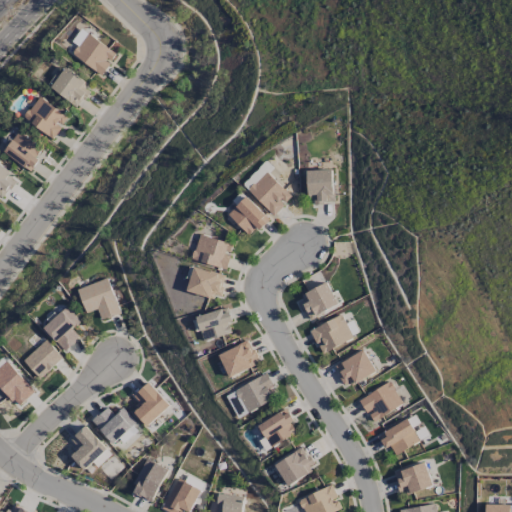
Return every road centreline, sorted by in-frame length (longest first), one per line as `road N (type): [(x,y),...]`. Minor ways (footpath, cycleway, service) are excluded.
road 1 (residential): [(106,511),(0,453),(121,112),(161,48),(117,0)]
road 2 (residential): [(305,244),(262,284),(262,301),(345,441),(371,511)]
road 3 (residential): [(116,358),(10,461)]
